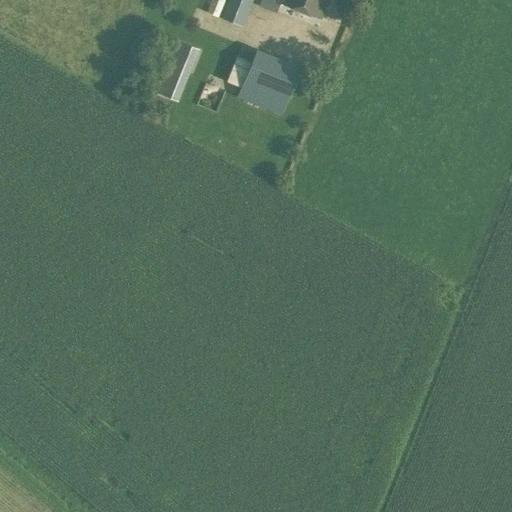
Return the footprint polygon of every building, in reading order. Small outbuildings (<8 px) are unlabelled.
[(217,17),(223,0),(222,0),(210,0),(206,12),(217,17)] [(251,0),(227,0),(221,18),(241,27),(251,0)] [(326,0),(278,0),(278,2),(319,18),(326,0)] [(175,39),(160,91),(181,97),(196,44),(175,39)] [(300,68),(254,49),(235,96),(281,115),(300,68)]
